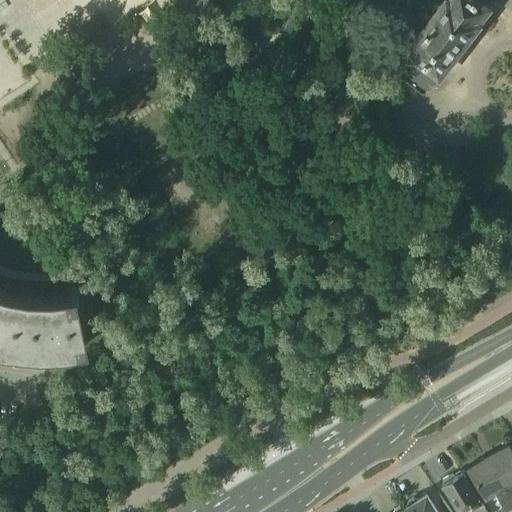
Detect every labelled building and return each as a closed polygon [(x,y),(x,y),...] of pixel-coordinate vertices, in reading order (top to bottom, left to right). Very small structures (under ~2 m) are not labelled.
[(433,13),(433,14),(418,34),(417,34),(415,34),(413,34),(412,35),(410,36),(409,37),(408,38),(408,40),(408,41),(408,43),(408,44),(408,45),(409,46),(405,52),(406,52),(395,67),(393,66),(392,67),(394,70),(392,72),(394,74),(396,72),(420,90),(419,92),(421,94),(423,91),(425,93),(427,91),(425,90),(437,76),(441,71),(445,71),(449,66),(448,62),(477,24),(476,23),(487,8),(476,0),(444,0),(443,2),(441,2),(439,2),(438,2),(436,3),(435,3),(433,5),(433,6),(432,7),(432,9),(432,10),(432,12),(433,13)] [(219,29),(229,18),(223,12),(210,26),(215,31),(216,32),(219,29)] [(0,345),(3,346),(41,350),(66,349),(86,345),(76,298),(51,301),(27,301),(4,296),(0,294),(0,345)] [(511,450),(507,442),(488,454),(511,495),(511,450)] [(511,499),(511,495),(488,454),(467,465),(485,494),(494,488),(504,504),(511,499)] [(487,511),(488,511),(463,470),(454,475),(453,472),(443,478),(444,481),(442,482),(460,511),(469,506),(472,511),(487,511)] [(407,503),(406,504),(410,511),(438,511),(426,492),(417,497),(414,496),(408,500),(407,503)]
